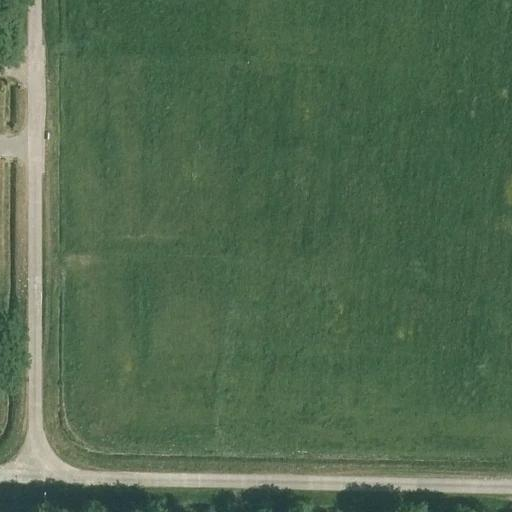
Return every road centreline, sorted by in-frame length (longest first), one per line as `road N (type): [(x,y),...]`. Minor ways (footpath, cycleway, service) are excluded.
road 1 (unclassified): [(35,478),(33,0)]
road 2 (unclassified): [(511,488),(35,478)]
